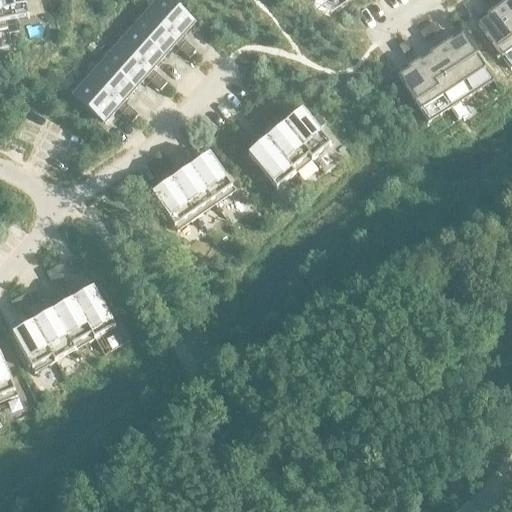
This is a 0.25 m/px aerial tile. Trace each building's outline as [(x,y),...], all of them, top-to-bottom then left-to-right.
[(0,0),(7,29),(8,29),(9,36),(10,36),(10,35),(19,33),(16,22),(29,19),(26,4),(36,1),(36,0),(35,0),(34,0),(0,0)] [(148,17),(178,44),(181,40),(193,27),(163,0),(148,17)] [(511,0),(498,10),(511,28),(511,0)] [(478,25),(477,26),(510,71),(511,70),(511,69),(511,28),(498,10),(478,25)] [(148,17),(134,33),(163,60),(174,47),(181,53),(188,46),(181,40),(178,44),(148,17)] [(442,35),(436,25),(428,30),(434,40),(442,35)] [(428,30),(420,35),(427,45),(434,40),(428,30)] [(134,33),(119,49),(149,76),(152,72),(163,60),(134,33)] [(493,82),(463,35),(462,36),(441,49),(471,96),(492,83),(493,82)] [(407,44),(399,49),(405,59),(413,54),(407,44)] [(188,46),(181,53),(189,60),(196,53),(188,46)] [(119,49),(105,66),(135,92),(146,79),(153,86),(159,79),(152,72),(149,76),(119,49)] [(441,49),(420,63),(450,110),(471,96),(441,49)] [(398,77),(398,78),(428,124),(429,124),(450,110),(420,63),(398,77)] [(105,66),(91,82),(120,108),(123,105),(135,92),(105,66)] [(153,86),(161,93),(167,86),(159,79),(153,86)] [(91,82),(76,99),(105,125),(117,112),(124,118),(130,111),(123,105),(120,108),(91,82)] [(124,118),(132,125),(138,118),(130,111),(124,118)] [(303,113),(285,128),(313,162),(331,147),(318,131),(326,125),(325,124),(325,125),(318,117),(311,123),(303,113)] [(253,124),(252,124),(260,134),(260,133),(267,128),(259,118),(253,124)] [(285,128),(267,143),(295,177),(313,162),(285,128)] [(195,139),(188,144),(195,154),(202,149),(203,148),(196,138),(195,139)] [(267,143),(249,158),(257,167),(249,173),(256,181),(255,182),(256,183),(264,176),(277,192),(295,177),(267,143)] [(210,157),(191,171),(216,207),(236,194),(210,157)] [(159,164),(158,164),(165,174),(166,174),(173,169),(166,159),(159,164)] [(158,165),(151,170),(157,180),(165,175),(165,174),(158,164),(158,165)] [(191,171),(172,184),(197,220),(216,207),(191,171)] [(172,184),(153,198),(178,234),(197,220),(172,184)] [(69,276),(63,266),(56,270),(55,270),(61,281),(62,280),(61,280),(69,276)] [(54,271),(46,275),(52,286),(60,281),(61,281),(55,270),(54,271)] [(94,291),(73,303),(95,342),(116,330),(106,312),(115,307),(114,306),(113,306),(108,297),(100,302),(94,291)] [(20,299),(19,300),(25,310),(26,310),(33,306),(27,295),(20,299)] [(18,300),(11,305),(17,315),(24,311),(25,310),(19,300),(18,300)] [(73,303),(54,315),(76,353),(95,342),(73,303)] [(54,315),(34,326),(56,364),(76,353),(54,315)] [(34,326),(13,338),(35,376),(56,364),(34,326)] [(0,405),(18,399),(1,358),(0,358),(0,405)]
